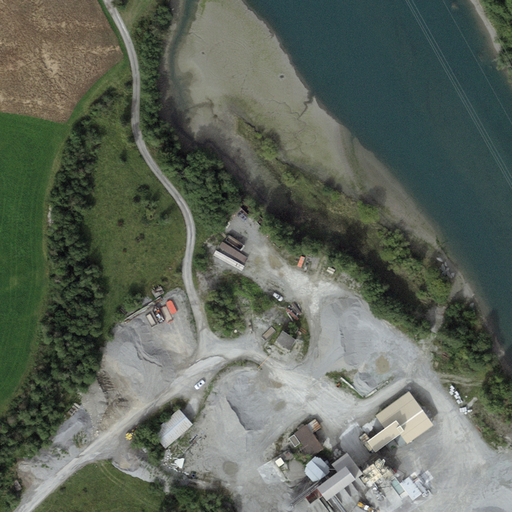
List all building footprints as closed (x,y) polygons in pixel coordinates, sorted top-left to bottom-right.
[(300,341),(285,332),(278,343),(293,352),(300,341)] [(413,395),(380,417),(389,431),(372,442),(380,454),(406,436),(412,445),(436,428),(413,395)] [(180,412),(154,435),(167,450),(194,427),(180,412)] [(310,427),(296,436),(311,459),(325,450),(310,427)] [(315,487),(331,473),(318,458),(302,471),(315,487)] [(357,472),(330,492),(338,504),(366,484),(357,472)]
